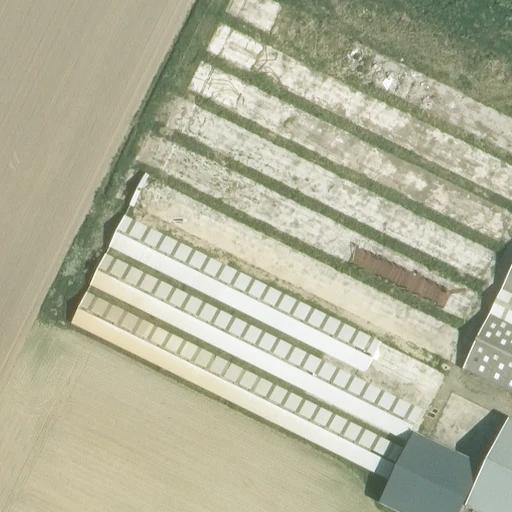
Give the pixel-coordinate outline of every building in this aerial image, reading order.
[(230,0),(223,14),(511,155),(511,118),(269,0),(230,0)] [(293,0),(511,107),(511,68),(371,0),(293,0)] [(392,0),(511,58),(511,22),(465,0),(392,0)] [(205,55),(511,206),(511,167),(220,24),(205,55)] [(186,94),(504,251),(511,235),(511,214),(201,63),(186,94)] [(167,132),(485,288),(500,257),(183,102),(167,132)] [(148,172),(466,327),(482,295),(164,140),(148,172)] [(130,209),(447,364),(462,334),(145,178),(130,209)] [(124,218),(110,247),(427,403),(441,374),(124,218)] [(105,256),(91,286),(408,442),(422,412),(105,256)] [(511,270),(501,293),(511,297),(511,270)] [(86,295),(72,324),(388,480),(403,451),(86,295)] [(464,369),(511,392),(511,324),(491,314),(464,369)] [(510,511),(511,422),(509,421),(467,507),(476,511),(510,511)]
